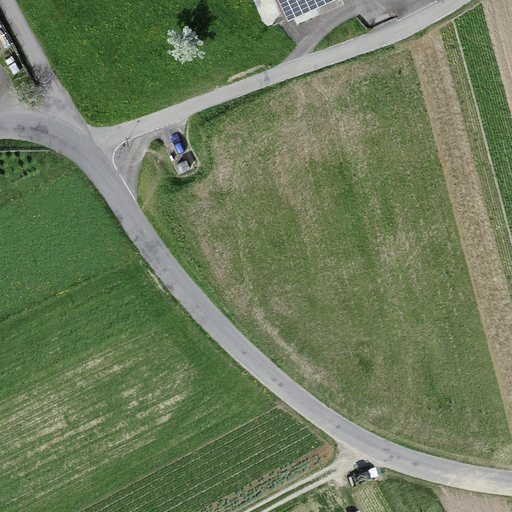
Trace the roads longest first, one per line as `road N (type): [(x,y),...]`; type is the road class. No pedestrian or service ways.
road 1 (unclassified): [(511,483),(398,458),(290,392),(182,287),(86,150)]
road 2 (unclassified): [(86,150),(395,36),(456,0)]
road 3 (unclassified): [(86,150),(6,0)]
road 4 (track): [(373,446),(254,511)]
